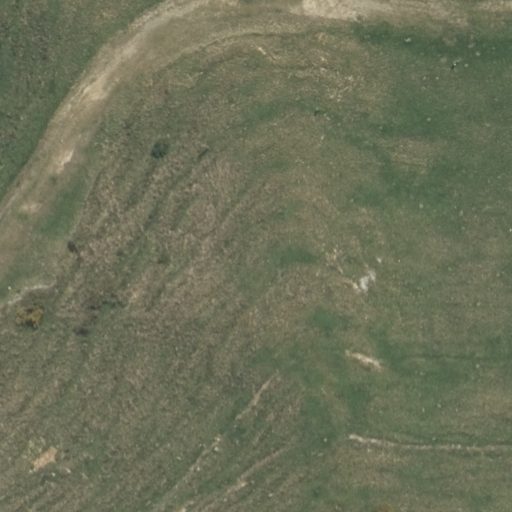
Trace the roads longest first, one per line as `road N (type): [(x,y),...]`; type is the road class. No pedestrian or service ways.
road 1 (track): [(219,0),(93,87),(0,230)]
road 2 (track): [(440,0),(274,0)]
